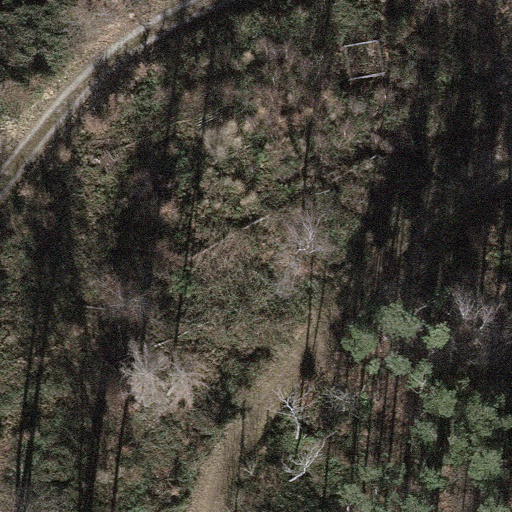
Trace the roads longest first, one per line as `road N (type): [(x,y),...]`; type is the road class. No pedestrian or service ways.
road 1 (track): [(511,170),(416,245),(245,444),(215,511)]
road 2 (track): [(0,193),(188,10),(224,0)]
